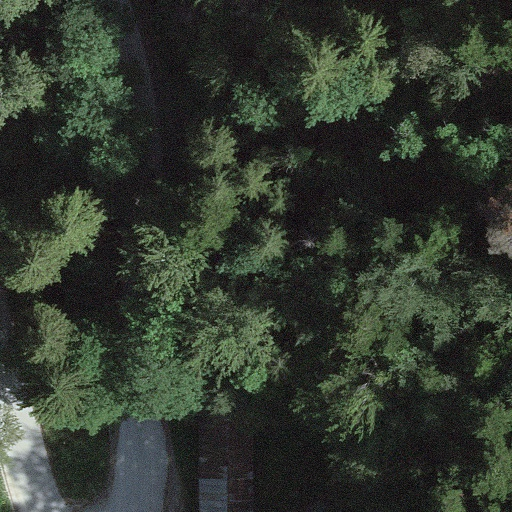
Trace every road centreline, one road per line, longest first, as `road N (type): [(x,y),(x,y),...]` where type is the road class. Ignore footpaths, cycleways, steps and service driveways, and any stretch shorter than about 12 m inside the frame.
road 1 (track): [(105,0),(126,54),(140,142),(130,511)]
road 2 (track): [(35,511),(0,388)]
